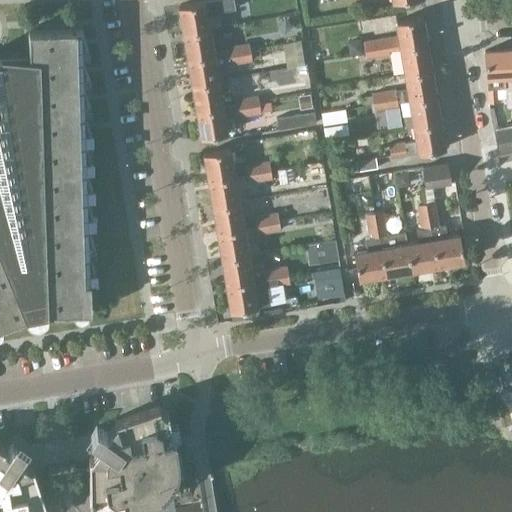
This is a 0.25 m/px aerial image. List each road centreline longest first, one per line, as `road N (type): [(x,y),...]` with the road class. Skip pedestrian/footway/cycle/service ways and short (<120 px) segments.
road 1 (unclassified): [(193,351),(132,0)]
road 2 (unclassified): [(193,351),(497,306)]
road 3 (residential): [(497,306),(453,22)]
road 4 (unclassified): [(0,393),(176,363),(193,351)]
